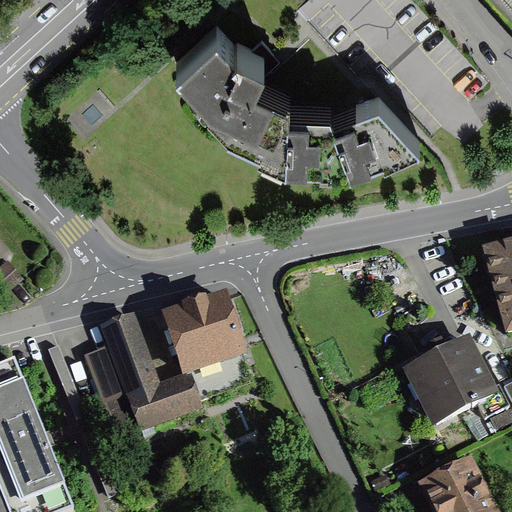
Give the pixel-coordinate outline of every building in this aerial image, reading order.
[(213,23),(176,61),(211,99),(208,102),(225,123),(259,139),(257,145),(284,158),(318,159),(318,165),(349,166),(382,153),(384,158),(419,143),(376,99),(331,115),(332,106),(289,103),(290,93),(253,77),(264,52),(234,41),(213,23)] [(511,243),(482,252),(507,339),(511,337),(511,243)] [(227,294),(163,316),(184,379),(195,376),(203,400),(251,384),(243,359),(248,357),(227,294)] [(135,314),(100,326),(107,347),(84,355),(104,410),(127,401),(139,433),(204,410),(193,378),(162,389),(135,314)] [(494,390),(468,341),(405,373),(433,427),(478,405),(486,420),(509,407),(499,387),(494,390)] [(87,416),(59,348),(49,352),(77,420),(87,416)] [(74,511),(15,364),(0,369),(0,511),(74,511)] [(511,414),(511,411),(491,421),(496,430),(511,422),(511,414)] [(119,495),(93,433),(83,437),(109,499),(119,495)] [(498,511),(473,461),(420,487),(432,511),(498,511)]
